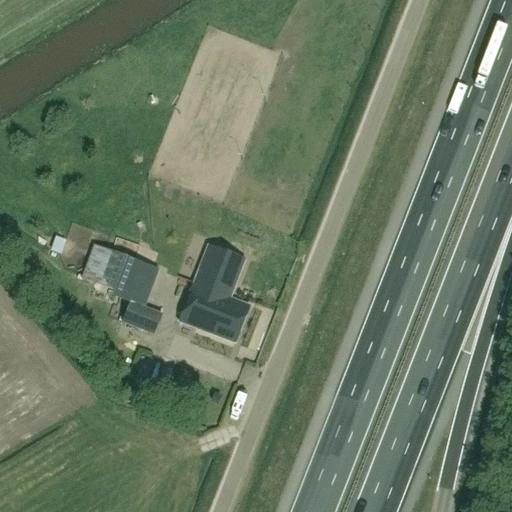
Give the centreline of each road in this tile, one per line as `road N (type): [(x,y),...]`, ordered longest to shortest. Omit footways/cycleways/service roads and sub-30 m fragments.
road 1 (unclassified): [(219,511),(418,0)]
road 2 (motorway): [(511,7),(314,511)]
road 3 (motorway): [(379,511),(511,158)]
road 4 (motorway): [(441,511),(511,252)]
